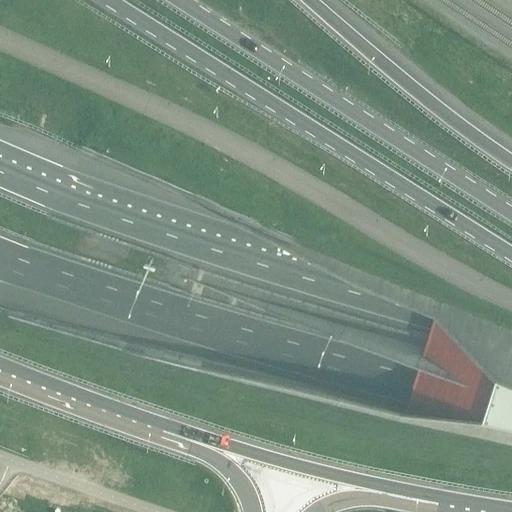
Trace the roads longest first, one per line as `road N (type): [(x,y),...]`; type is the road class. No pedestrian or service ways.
road 1 (motorway): [(511,360),(258,278),(0,174)]
road 2 (motorway): [(0,262),(202,337),(511,433)]
road 3 (trunk): [(108,0),(511,256)]
road 4 (trunk): [(511,214),(176,0)]
road 5 (trunk): [(164,425),(285,464),(439,497)]
road 6 (trunk): [(511,161),(310,0)]
road 7 (trunk): [(0,363),(164,425)]
road 8 (secondary): [(164,425),(229,470),(249,511)]
road 9 (secondary): [(317,511),(336,501),(439,497)]
